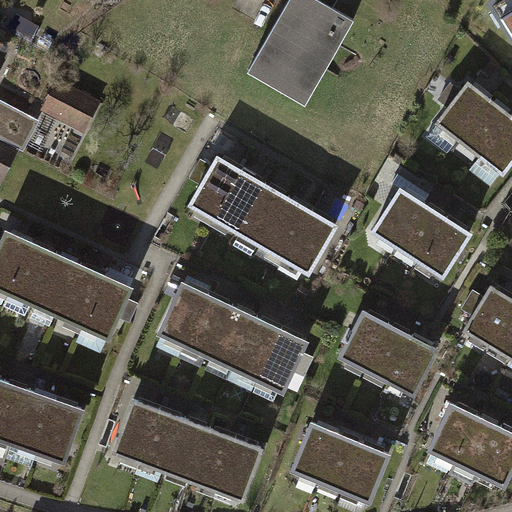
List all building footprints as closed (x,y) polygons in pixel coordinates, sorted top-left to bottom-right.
[(354,20),(319,0),(287,0),(247,72),(305,105),(354,20)] [(511,50),(511,0),(501,0),(486,9),(511,50)] [(0,70),(10,49),(0,44),(0,70)] [(59,85),(44,116),(89,138),(104,107),(59,85)] [(511,116),(474,87),(442,128),(510,181),(511,178),(511,116)] [(0,97),(0,136),(25,149),(41,118),(0,97)] [(20,155),(0,145),(0,185),(4,188),(20,155)] [(345,230),(222,161),(193,213),(316,282),(345,230)] [(472,233),(400,186),(372,229),(444,277),(472,233)] [(138,295),(10,237),(0,258),(0,295),(114,348),(138,295)] [(313,347),(185,287),(161,338),(289,398),(313,347)] [(511,300),(496,291),(470,336),(511,359),(511,300)] [(438,346),(363,307),(338,353),(413,392),(438,346)] [(90,415),(0,383),(0,445),(70,470),(90,415)] [(269,452),(139,405),(120,459),(249,506),(269,452)] [(511,488),(511,434),(456,408),(433,455),(510,491),(511,488)] [(397,460),(319,428),(299,477),(377,509),(397,460)]
